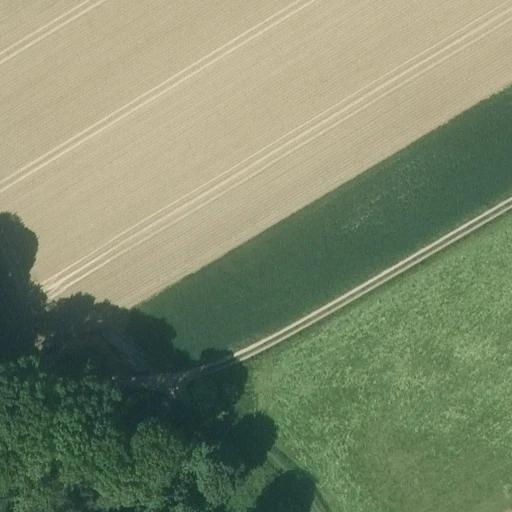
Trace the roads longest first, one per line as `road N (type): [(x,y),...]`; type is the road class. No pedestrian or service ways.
road 1 (track): [(177,399),(511,205)]
road 2 (track): [(177,399),(299,472),(319,511)]
road 3 (track): [(0,371),(52,372),(177,399)]
